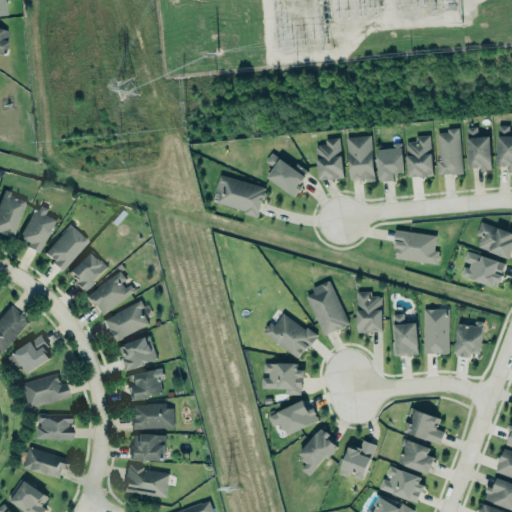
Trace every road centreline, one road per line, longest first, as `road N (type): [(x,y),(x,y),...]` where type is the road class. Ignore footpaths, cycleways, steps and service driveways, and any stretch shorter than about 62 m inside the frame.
road 1 (residential): [(0,264),(65,318),(99,383),(104,444),(88,501)]
road 2 (residential): [(511,331),(444,511)]
road 3 (residential): [(342,217),(511,197)]
road 4 (residential): [(488,396),(444,385),(354,390)]
